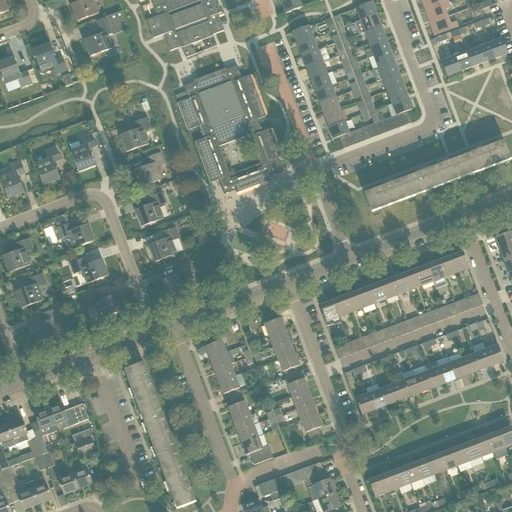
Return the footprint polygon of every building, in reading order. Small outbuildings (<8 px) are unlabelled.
[(4,0),(0,0),(0,14),(8,11),(4,0)] [(94,1),(96,0),(84,0),(71,5),(77,22),(99,14),(94,1)] [(152,0),(151,1),(157,17),(146,21),(153,39),(171,32),(173,35),(165,38),(170,51),(181,47),(185,58),(196,54),(194,49),(191,47),(190,45),(205,39),(206,41),(204,45),(206,50),(216,46),(213,36),(213,35),(224,31),(217,14),(221,13),(216,0),(152,0)] [(302,7),(298,0),(284,0),(281,1),(286,13),(302,7)] [(447,0),(421,0),(425,12),(449,3),(447,0)] [(486,8),(484,3),(483,2),(476,5),(478,11),(486,8)] [(360,21),(376,15),(372,3),(356,9),(360,21)] [(445,10),(451,8),(449,3),(425,12),(430,24),(448,17),(445,10)] [(101,34),(84,40),(90,57),(92,61),(106,56),(104,52),(112,49),(107,36),(112,34),(112,36),(115,35),(129,30),(122,12),(109,17),(96,21),(101,34)] [(338,29),(343,27),(339,15),(333,17),(338,29)] [(360,21),(355,23),(356,25),(358,32),(359,35),(365,33),(381,27),(376,15),(360,21)] [(456,22),(450,24),(448,17),(430,24),(434,36),(458,27),(456,22)] [(330,32),(335,30),(331,18),(325,20),(330,32)] [(483,27),(490,25),(487,19),(481,21),(483,27)] [(476,30),(483,27),(481,21),(473,24),(476,30)] [(313,38),(312,36),(309,27),(293,33),(297,44),(313,38)] [(348,32),(345,32),(343,27),(338,29),(342,41),(359,35),(358,33),(349,36),(348,32)] [(369,44),(385,38),(381,27),(365,33),(369,44)] [(459,35),(457,30),(446,35),(447,40),(448,40),(452,38),(455,44),(461,42),(459,35)] [(334,44),(340,42),(337,35),(331,37),(334,44)] [(348,40),(359,35),(342,41),(347,53),(352,51),(348,40)] [(448,40),(447,40),(446,35),(430,41),(437,60),(441,59),(435,44),(438,43),(440,48),(449,45),(447,40),(448,40)] [(493,37),(488,39),(490,44),(495,59),(507,54),(506,53),(503,44),(501,39),(500,40),(495,42),(493,37)] [(302,56),(318,50),(313,38),(297,44),(302,56)] [(374,56),(390,50),(385,38),(369,44),(374,56)] [(339,57),(345,54),(340,42),(334,44),(339,57)] [(63,58),(56,61),(49,43),(32,50),(41,71),(53,67),(56,74),(67,70),(63,58)] [(483,63),(495,59),(490,44),(478,48),(483,63)] [(471,68),(483,63),(478,48),(466,53),(471,68)] [(306,68),(322,62),(318,50),(302,56),(306,68)] [(378,68),(394,62),(390,50),(374,56),(378,68)] [(351,65),(357,63),(352,51),(347,53),(351,65)] [(466,53),(460,55),(458,51),(453,53),(454,57),(459,72),(471,68),(466,53)] [(27,71),(20,74),(14,57),(0,61),(0,71),(5,85),(18,80),(21,88),(32,84),(27,71)] [(448,76),(459,72),(454,57),(442,62),(448,76)] [(343,68),(349,66),(346,59),(340,61),(343,68)] [(311,80),(327,74),(322,62),(306,68),(311,80)] [(383,80),(399,74),(394,62),(378,68),(383,80)] [(354,72),(359,70),(357,63),(351,65),(354,72)] [(346,75),(351,73),(349,66),(343,68),(346,75)] [(262,132),(257,120),(266,116),(250,76),(242,79),(240,73),(238,68),(226,70),(225,69),(194,81),(195,82),(183,86),(188,99),(177,103),(188,131),(198,126),(203,139),(195,142),(210,183),(219,180),(224,194),(235,190),(236,193),(268,182),(266,178),(283,172),(278,157),(281,156),(270,129),(262,132)] [(315,92),(331,86),(327,74),(311,80),(315,92)] [(387,92),(403,86),(399,74),(383,80),(387,92)] [(360,88),(365,86),(361,75),(355,77),(360,88)] [(352,91),(358,89),(355,82),(349,85),(352,91)] [(320,104),(336,97),(331,86),(315,92),(320,104)] [(364,100),(370,98),(365,86),(360,88),(364,100)] [(392,104),(408,98),(403,86),(387,92),(392,104)] [(355,99),(360,96),(358,89),(352,91),(355,99)] [(324,115),(340,109),(336,97),(320,104),(324,115)] [(369,112),(374,110),(370,98),(364,100),(369,112)] [(396,115),(401,114),(406,112),(412,109),(408,98),(392,104),(396,115)] [(361,115),(367,113),(362,101),(357,103),(361,115)] [(328,127),(345,121),(340,109),(324,115),(328,127)] [(373,124),(379,122),(374,110),(369,112),(373,124)] [(405,126),(411,123),(406,112),(401,114),(405,126)] [(364,122),(370,120),(367,113),(361,115),(364,122)] [(400,128),(405,126),(401,114),(396,115),(396,116),(395,116),(400,128)] [(394,130),(400,128),(395,116),(390,118),(394,130)] [(143,132),(151,129),(147,118),(134,122),(137,129),(120,136),(126,153),(148,144),(143,132)] [(388,132),(394,130),(390,118),(384,120),(388,132)] [(383,134),(388,132),(384,120),(379,122),(383,134)] [(344,135),(350,133),(345,121),(328,127),(333,139),(339,137),(344,135)] [(377,136),(383,134),(379,122),(373,124),(373,125),(377,136)] [(371,138),(377,136),(373,125),(367,127),(371,138)] [(366,140),(371,138),(367,127),(361,129),(366,140)] [(360,142),(366,140),(361,129),(356,131),(360,142)] [(355,145),(360,142),(356,131),(350,133),(355,145)] [(350,133),(344,135),(349,147),(355,145),(350,133)] [(78,141),(69,145),(71,151),(70,151),(79,173),(96,166),(89,149),(96,146),(91,134),(80,138),(83,146),(81,147),(78,141)] [(343,149),(349,147),(344,135),(339,137),(343,149)] [(476,173),(511,160),(504,141),(481,149),(481,148),(480,148),(481,149),(477,150),(477,151),(469,154),(476,173)] [(54,162),(61,160),(56,147),(45,152),(48,159),(35,164),(43,186),(60,180),(54,162)] [(156,167),(164,164),(160,153),(148,157),(150,164),(133,171),(140,188),(161,180),(156,167)] [(441,186),(476,173),(469,154),(446,162),(446,161),(446,162),(442,163),(442,164),(434,167),(441,186)] [(18,176),(25,173),(20,161),(9,165),(12,173),(0,177),(0,179),(8,199),(25,193),(18,176)] [(406,199),(441,186),(434,167),(426,170),(426,169),(426,170),(422,171),(422,170),(422,171),(399,180),(406,199)] [(372,212),(406,199),(399,180),(391,183),(391,182),(391,183),(387,184),(387,183),(387,185),(364,193),(372,212)] [(158,206),(166,203),(162,192),(150,197),(152,204),(135,210),(142,227),(163,219),(158,206)] [(65,215),(54,219),(56,226),(68,222),(65,215)] [(89,224),(71,231),(69,223),(56,228),(61,240),(68,237),(73,249),(95,241),(89,224)] [(500,250),(511,244),(511,234),(511,232),(510,232),(507,225),(496,230),(499,236),(495,237),(500,250)] [(166,239),(148,246),(155,262),(177,254),(176,253),(183,251),(178,239),(180,238),(175,227),(163,232),(166,239)] [(34,251),(33,248),(29,238),(17,243),(19,250),(2,257),(9,273),(31,265),(26,254),(34,251)] [(511,244),(500,250),(504,261),(511,258),(511,244)] [(456,273),(469,268),(463,253),(451,257),(456,273)] [(445,277),(456,273),(451,257),(439,262),(445,277)] [(102,259),(84,266),(82,259),(69,263),(73,274),(81,271),(86,285),(108,276),(102,259)] [(433,282),(445,277),(439,262),(427,266),(433,282)] [(189,263),(182,265),(176,267),(179,274),(162,281),(168,297),(181,292),(190,290),(185,277),(193,274),(189,263)] [(421,286),(433,282),(427,266),(415,271),(421,286)] [(409,291),(421,286),(415,271),(403,275),(409,291)] [(39,288),(47,285),(43,273),(30,278),(33,285),(15,292),(22,309),(44,301),(39,288)] [(397,295),(409,291),(403,275),(391,280),(397,295)] [(386,300),(397,295),(391,280),(380,284),(386,300)] [(374,304),(386,300),(380,284),(368,289),(374,304)] [(72,286),(66,289),(68,294),(74,292),(72,286)] [(362,309),(374,304),(368,289),(356,293),(362,309)] [(350,313),(362,309),(356,293),(344,297),(350,313)] [(115,294),(98,301),(95,294),(83,299),(87,310),(95,307),(100,319),(122,311),(115,294)] [(477,307),(482,305),(478,294),(472,296),(477,307)] [(471,310),(477,307),(472,296),(467,298),(471,310)] [(338,317),(350,313),(344,297),(333,302),(332,302),(338,317)] [(465,312),(471,310),(467,298),(461,300),(465,312)] [(326,304),(321,306),(324,314),(322,315),(326,326),(328,326),(328,325),(334,323),(332,320),(338,317),(332,302),(333,302),(332,299),(331,299),(325,302),(326,304)] [(459,314),(465,312),(461,300),(455,303),(459,314)] [(454,316),(459,314),(455,303),(449,305),(454,316)] [(448,318),(454,316),(449,305),(444,307),(448,318)] [(442,320),(448,318),(444,307),(438,309),(442,320)] [(52,323),(60,320),(56,309),(43,313),(46,320),(29,327),(35,344),(57,336),(52,323)] [(436,323),(442,320),(438,309),(432,311),(436,323)] [(431,325),(436,323),(432,311),(430,312),(427,313),(426,313),(431,325)] [(280,318),(277,320),(275,313),(263,317),(266,324),(265,324),(269,336),(285,330),(280,318)] [(425,327),(431,325),(426,313),(424,314),(421,316),(425,327)] [(419,329),(425,327),(421,316),(419,316),(415,318),(419,329)] [(413,331),(419,329),(415,318),(409,320),(413,331)] [(408,333),(413,331),(409,320),(403,322),(408,333)] [(402,336),(408,333),(403,322),(398,324),(402,336)] [(396,338),(402,336),(398,324),(392,326),(396,338)] [(390,340),(396,338),(392,326),(386,329),(390,340)] [(385,342),(390,340),(386,329),(380,331),(385,342)] [(274,348),(289,342),(285,330),(269,336),(274,348)] [(379,344),(385,342),(380,331),(375,333),(379,344)] [(373,346),(379,344),(375,333),(369,335),(373,346)] [(221,341),(220,341),(217,335),(206,339),(209,345),(205,347),(210,359),(226,353),(221,341)] [(367,349),(373,346),(369,335),(363,337),(367,349)] [(362,351),(367,349),(363,337),(357,339),(362,351)] [(356,353),(362,351),(357,339),(352,342),(356,353)] [(278,360),(294,354),(289,342),(274,348),(278,360)] [(350,355),(356,353),(352,342),(346,344),(350,355)] [(253,356),(259,354),(255,343),(248,345),(253,356)] [(344,357),(350,355),(346,344),(340,346),(344,357)] [(339,359),(344,357),(340,346),(334,348),(339,359)] [(492,366),(504,361),(498,346),(486,350),(492,366)] [(480,370),(492,366),(486,350),(474,355),(480,370)] [(226,353),(210,359),(214,371),(230,365),(234,363),(230,351),(226,353)] [(255,363),(261,360),(259,354),(253,356),(255,363)] [(295,367),(298,366),(294,354),(278,360),(283,372),(284,372),(286,378),(298,374),(295,367)] [(468,375),(480,370),(474,355),(462,359),(468,375)] [(248,366),(253,364),(251,357),(245,359),(248,366)] [(456,379),(468,375),(462,359),(450,364),(456,379)] [(137,404),(156,397),(143,363),(124,370),(131,388),(129,389),(128,389),(132,399),(133,398),(134,397),(137,404)] [(444,384),(456,379),(450,364),(438,368),(444,384)] [(219,382),(235,377),(230,365),(214,371),(219,382)] [(433,388),(444,384),(438,368),(427,373),(433,388)] [(421,393),(433,388),(427,373),(415,377),(421,393)] [(303,379),(300,380),(298,374),(286,378),(289,385),(288,385),(292,397),(308,391),(303,379)] [(237,390),(239,389),(235,377),(219,382),(224,394),(227,393),(229,400),(240,396),(237,390)] [(409,397),(421,393),(415,377),(403,381),(409,397)] [(397,401),(409,397),(403,381),(391,386),(397,401)] [(385,406),(397,401),(391,386),(379,390),(385,406)] [(373,410),(385,406),(379,390),(367,395),(373,410)] [(297,409),(312,403),(308,391),(292,397),(297,409)] [(361,415),(373,410),(367,395),(356,399),(361,415)] [(244,402),(242,403),(240,396),(229,400),(232,406),(228,408),(233,420),(248,414),(244,402)] [(150,439),(169,432),(156,397),(137,404),(144,423),(142,424),(142,423),(141,424),(145,433),(146,433),(147,432),(150,439)] [(301,421),(317,415),(312,403),(297,409),(301,421)] [(82,405),(64,412),(61,404),(48,409),(57,431),(55,425),(61,423),(63,429),(88,420),(82,405)] [(276,417),(282,415),(279,408),(274,411),(276,417)] [(48,409),(35,414),(41,430),(48,427),(51,434),(57,431),(48,409)] [(268,421),(274,418),(271,412),(265,414),(268,421)] [(237,431),(253,426),(248,414),(233,420),(237,431)] [(279,424),(284,422),(282,415),(276,417),(279,424)] [(318,428),(321,427),(317,415),(301,421),(306,433),(307,433),(309,439),(321,435),(318,428)] [(270,427),(276,425),(274,418),(268,421),(270,427)] [(22,419),(8,424),(15,445),(27,441),(25,433),(27,432),(22,419)] [(4,450),(16,445),(8,424),(0,427),(0,444),(1,444),(4,450)] [(242,443),(258,437),(253,426),(237,431),(242,443)] [(505,448),(511,445),(511,431),(511,428),(499,432),(505,448)] [(92,429),(83,432),(86,438),(90,437),(94,435),(92,431),(92,429)] [(40,432),(34,434),(36,440),(42,455),(47,453),(42,437),(40,432)] [(163,474),(182,467),(169,432),(150,439),(153,447),(151,448),(151,447),(150,448),(154,457),(155,457),(155,456),(156,456),(163,474)] [(493,452),(505,448),(499,432),(487,437),(493,452)] [(95,451),(90,437),(86,439),(75,443),(80,456),(95,451)] [(258,437),(242,443),(247,455),(250,454),(252,461),(254,465),(273,458),(268,446),(265,448),(262,449),(259,440),(258,437)] [(481,457),(493,452),(487,437),(475,441),(481,457)] [(36,440),(28,442),(32,453),(34,458),(42,455),(36,440)] [(469,461),(481,457),(475,441),(463,446),(469,461)] [(457,466),(469,461),(463,446),(452,450),(457,466)] [(2,470),(8,468),(1,447),(0,447),(0,466),(1,470),(2,470)] [(446,470),(457,466),(452,450),(440,455),(446,470)] [(47,453),(42,455),(47,469),(53,466),(54,466),(49,453),(48,453),(47,453)] [(42,455),(34,458),(39,472),(47,469),(42,455)] [(434,475),(446,470),(440,455),(428,459),(434,475)] [(422,479),(434,475),(428,459),(416,464),(422,479)] [(246,460),(239,463),(242,470),(249,467),(246,460)] [(319,476),(324,474),(320,463),(315,465),(319,476)] [(410,484),(422,479),(416,464),(404,468),(410,484)] [(313,478),(319,476),(315,465),(309,467),(313,478)] [(86,469),(79,472),(77,466),(70,469),(78,490),(92,484),(86,469)] [(177,509),(196,502),(182,467),(163,474),(166,482),(165,483),(164,482),(163,483),(167,492),(168,492),(168,491),(170,491),(177,509)] [(308,480),(313,478),(309,467),(303,469),(308,480)] [(9,491),(16,489),(9,468),(2,471),(9,491)] [(398,488),(410,484),(404,468),(392,473),(398,488)] [(64,495),(78,490),(70,469),(63,471),(66,477),(58,479),(64,495)] [(304,481),(308,480),(303,469),(298,471),(302,482),(304,481)] [(0,489),(2,494),(9,491),(2,471),(0,471),(0,489)] [(296,484),(302,482),(298,471),(292,473),(296,484)] [(290,486),(296,484),(292,473),(286,475),(290,486)] [(386,493),(398,488),(392,473),(381,477),(386,493)] [(285,488),(290,486),(286,475),(281,477),(285,488)] [(330,480),(322,483),(319,476),(313,478),(308,480),(304,481),(307,489),(313,486),(318,500),(335,494),(330,480)] [(29,482),(38,505),(52,500),(43,477),(29,482)] [(285,488),(281,477),(276,479),(279,491),(285,489),(285,488)] [(375,497),(386,493),(381,477),(369,481),(375,497)] [(274,493),(279,491),(276,479),(270,482),(274,493)] [(38,505),(29,482),(22,485),(24,492),(18,495),(23,510),(38,505)] [(268,495),(270,494),(274,493),(270,482),(264,484),(268,495)] [(263,497),(268,495),(264,484),(258,486),(263,497)] [(258,486),(254,488),(258,499),(263,497),(258,486)] [(469,496),(476,493),(474,488),(467,490),(469,496)] [(273,502),(288,496),(285,489),(279,491),(274,493),(270,494),(273,502)] [(462,499),(469,496),(467,490),(460,493),(462,499)] [(327,511),(340,507),(335,494),(318,500),(319,500),(312,503),(315,511),(327,511)] [(0,511),(10,511),(7,505),(4,495),(0,496),(0,511)] [(438,507),(445,505),(443,499),(436,502),(438,507)] [(467,511),(469,511),(465,500),(458,503),(460,511),(467,511)]
